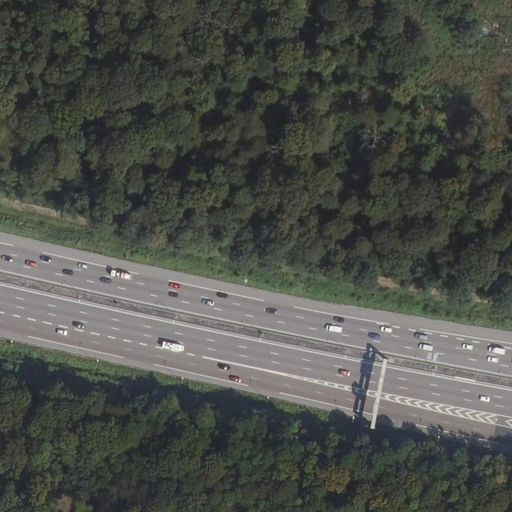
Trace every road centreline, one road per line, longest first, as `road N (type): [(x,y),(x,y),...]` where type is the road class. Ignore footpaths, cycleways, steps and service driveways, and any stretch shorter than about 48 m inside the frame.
road 1 (motorway): [(511,362),(0,255)]
road 2 (track): [(483,0),(359,51),(135,195)]
road 3 (motorway): [(197,349),(212,367),(511,437)]
road 4 (motorway): [(197,349),(511,402)]
road 5 (motorway): [(0,303),(197,349)]
